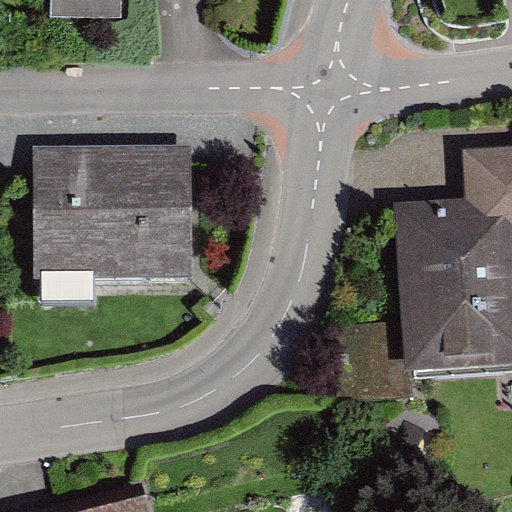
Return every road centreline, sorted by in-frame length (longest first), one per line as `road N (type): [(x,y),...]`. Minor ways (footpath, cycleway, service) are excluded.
road 1 (residential): [(0,438),(188,406),(248,367),(272,341),(301,282),(329,92)]
road 2 (residential): [(0,91),(329,92)]
road 3 (residential): [(329,92),(511,75)]
